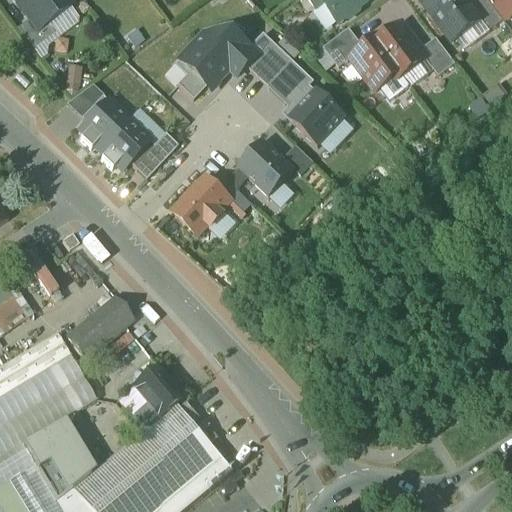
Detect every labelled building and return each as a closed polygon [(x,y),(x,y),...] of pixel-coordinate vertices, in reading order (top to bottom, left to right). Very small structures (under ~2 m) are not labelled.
[(12,0),(18,8),(17,9),(26,21),(27,20),(30,23),(38,35),(47,28),(70,10),(62,0),(12,0)] [(306,0),(313,9),(320,4),(319,3),(322,0),(306,0)] [(322,0),(319,3),(320,4),(338,27),(346,21),(349,21),(357,15),(358,12),(373,0),(322,0)] [(436,0),(425,8),(454,46),(482,25),(484,23),(476,11),(467,0),(436,0)] [(486,3),(484,0),(467,0),(476,11),(486,3)] [(511,0),(490,0),(486,3),(503,26),(508,22),(509,24),(511,21),(511,0)] [(486,3),(476,11),(484,23),(482,25),(490,36),(503,26),(486,3)] [(38,35),(30,23),(18,33),(33,54),(54,38),(47,28),(38,35)] [(402,29),(384,43),(382,39),(375,44),(403,81),(426,64),(427,63),(421,55),(402,29)] [(349,33),(324,53),(339,73),(352,63),(351,62),(364,53),(349,33)] [(293,65),(264,38),(250,52),(257,59),(246,71),(268,91),(293,65)] [(228,52),(218,43),(198,43),(178,64),(210,94),(230,73),(237,80),(246,71),(257,59),(250,52),(238,41),(228,52)] [(436,43),(421,55),(427,63),(426,64),(439,81),(456,69),(436,43)] [(364,53),(351,62),(352,63),(377,96),(394,83),(396,86),(403,81),(375,44),(364,53)] [(77,91),(81,71),(69,69),(65,89),(77,91)] [(80,124),(104,102),(91,87),(67,109),(80,124)] [(289,118),(316,145),(345,116),(317,89),(289,118)] [(127,124),(107,105),(80,134),(84,138),(79,143),(90,153),(93,150),(99,155),(127,124)] [(127,124),(99,155),(104,160),(100,163),(111,174),(116,169),(122,174),(149,145),(127,124)] [(295,174),(263,144),(237,171),(269,202),(295,174)] [(184,204),(173,215),(197,238),(208,227),(211,230),(222,218),(219,215),(230,204),(206,180),(192,195),(191,194),(182,203),(184,204)] [(72,238),(62,245),(69,255),(79,248),(72,238)] [(62,260),(54,248),(50,250),(58,263),(62,260)] [(21,260),(46,299),(54,294),(29,255),(21,260)] [(1,279),(0,279),(0,339),(27,323),(1,279)] [(115,302),(67,342),(85,364),(133,324),(115,302)] [(0,493),(35,472),(34,472),(41,468),(27,446),(96,405),(56,338),(0,372),(0,493)] [(157,371),(144,382),(141,378),(140,378),(138,377),(136,378),(135,378),(133,380),(133,383),(133,385),(137,389),(124,399),(122,397),(119,399),(133,418),(145,432),(146,433),(177,408),(183,403),(157,371)] [(145,432),(129,446),(129,447),(78,489),(74,493),(59,505),(64,511),(189,511),(204,500),(194,487),(223,464),(177,408),(146,433),(145,432)] [(91,474),(70,448),(51,464),(74,493),(78,489),(76,486),(91,474)] [(35,472),(0,493),(0,511),(64,511),(59,505),(56,507),(35,472)]
